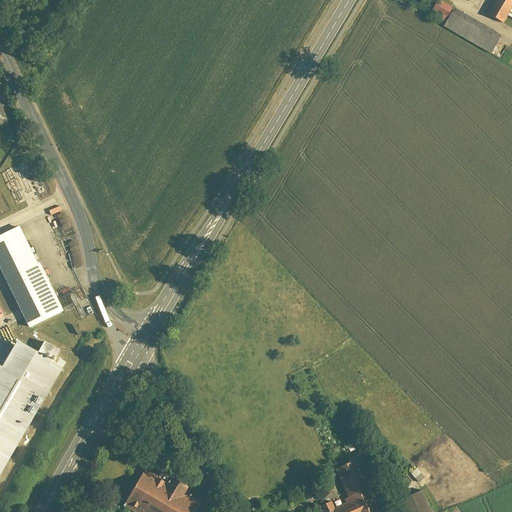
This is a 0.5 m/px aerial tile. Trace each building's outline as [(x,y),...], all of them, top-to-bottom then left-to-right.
[(447,24),(456,8),(442,0),(440,0),(432,15),(447,24)] [(511,0),(496,0),(489,14),(506,24),(510,17),(511,13),(511,0)] [(493,55),(504,37),(456,8),(447,24),(445,26),(493,55)] [(0,130),(9,126),(0,107),(0,130)] [(37,264),(18,226),(0,234),(0,272),(28,329),(63,312),(39,263),(37,264)] [(0,472),(61,368),(14,341),(0,365),(0,472)] [(374,493),(359,460),(338,469),(350,496),(346,498),(348,503),(336,508),(333,501),(322,506),(324,511),(377,511),(388,507),(381,490),(374,493)] [(191,511),(199,501),(148,470),(128,502),(143,511),(191,511)] [(434,511),(426,491),(403,501),(408,511),(434,511)]
